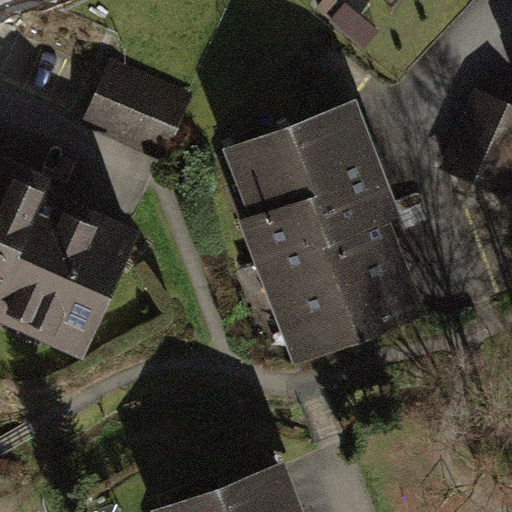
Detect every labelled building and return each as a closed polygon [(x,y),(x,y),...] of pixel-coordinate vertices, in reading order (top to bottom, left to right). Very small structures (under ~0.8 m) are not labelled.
[(112,64),(88,118),(163,152),(188,97),(112,64)] [(511,104),(480,90),(447,167),(501,191),(511,166),(511,104)] [(348,105),(237,147),(251,185),(258,186),(267,208),(258,219),(293,308),(288,315),(301,348),(414,305),(377,211),(388,207),(348,105)] [(0,296),(46,317),(47,325),(80,340),(128,230),(36,189),(40,177),(0,159),(0,296)] [(294,511),(277,466),(165,509),(165,511),(294,511)]
